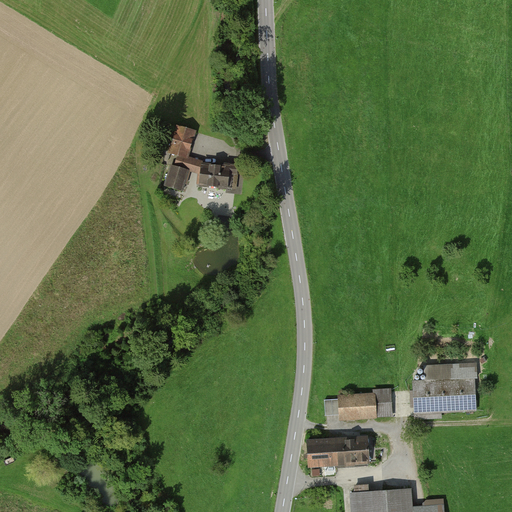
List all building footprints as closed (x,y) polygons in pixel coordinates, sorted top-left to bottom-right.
[(196,132),(176,126),(168,153),(176,155),(167,187),(183,192),(189,172),(197,174),(201,162),(188,158),(196,132)] [(202,166),(199,185),(237,190),(239,170),(202,166)] [(415,382),(415,414),(475,412),(474,380),(451,381),(450,367),(424,368),(425,382),(415,382)] [(338,396),(339,419),(392,417),(391,394),(338,396)] [(305,440),(306,466),(368,463),(367,437),(305,440)] [(410,492),(350,495),(350,511),(443,511),(443,506),(411,508),(410,492)]
